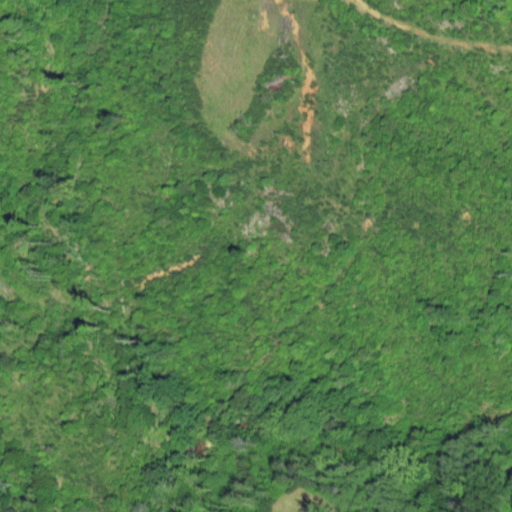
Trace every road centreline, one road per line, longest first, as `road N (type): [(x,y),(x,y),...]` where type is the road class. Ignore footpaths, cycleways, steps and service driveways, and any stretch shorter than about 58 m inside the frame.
road 1 (track): [(351,0),(431,38),(511,50)]
road 2 (track): [(511,496),(438,497),(366,511)]
